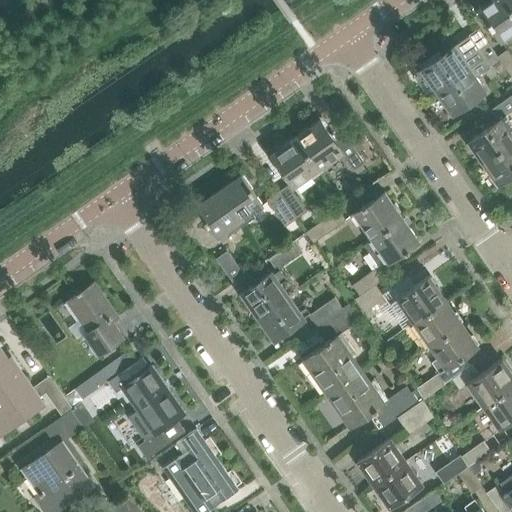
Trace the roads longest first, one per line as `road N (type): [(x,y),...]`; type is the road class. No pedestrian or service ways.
road 1 (residential): [(333,511),(115,196)]
road 2 (residential): [(507,264),(344,35)]
road 3 (residential): [(115,196),(344,35)]
road 4 (residential): [(0,276),(115,196)]
